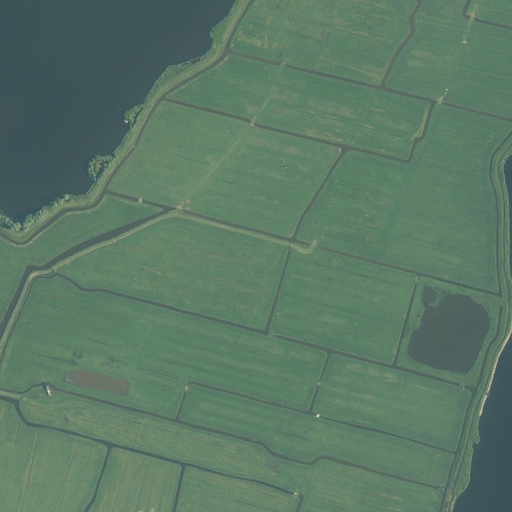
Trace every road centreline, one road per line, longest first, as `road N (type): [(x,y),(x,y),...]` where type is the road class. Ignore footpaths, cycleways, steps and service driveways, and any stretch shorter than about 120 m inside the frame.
road 1 (track): [(473,14),(448,92),(376,252),(314,243),(309,249),(169,215),(32,276),(0,352)]
road 2 (track): [(283,60),(250,126),(175,214)]
